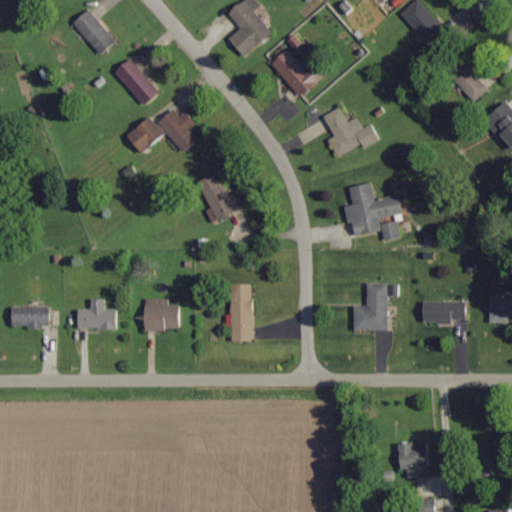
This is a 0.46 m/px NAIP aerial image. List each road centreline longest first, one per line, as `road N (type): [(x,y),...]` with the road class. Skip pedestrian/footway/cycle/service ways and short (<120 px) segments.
road 1 (residential): [(511,381),(0,385)]
road 2 (residential): [(308,382),(304,218),(261,123),(153,0)]
